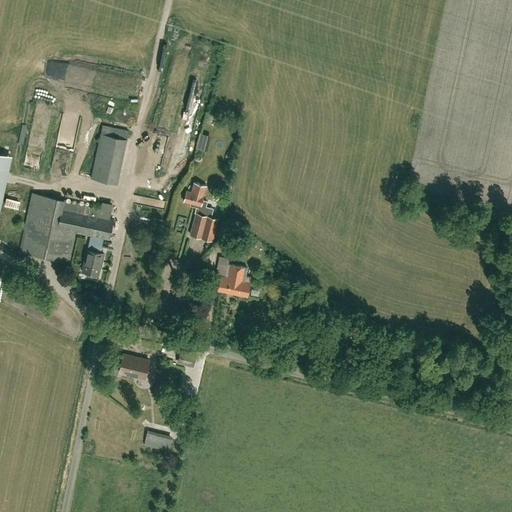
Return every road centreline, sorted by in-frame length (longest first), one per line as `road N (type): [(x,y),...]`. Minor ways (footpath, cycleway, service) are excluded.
road 1 (unclassified): [(511,423),(104,322),(63,511)]
road 2 (unknown): [(104,322),(80,314),(54,287),(0,255)]
